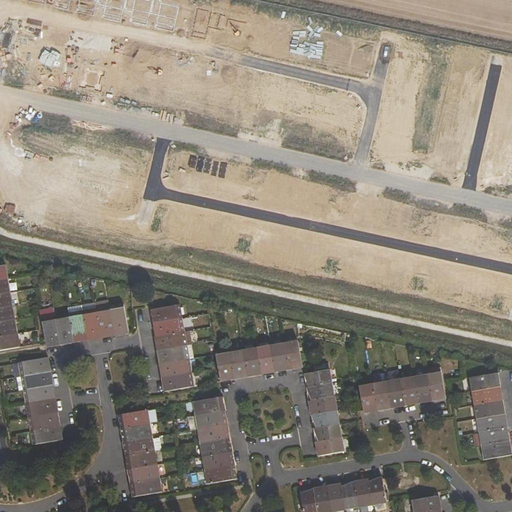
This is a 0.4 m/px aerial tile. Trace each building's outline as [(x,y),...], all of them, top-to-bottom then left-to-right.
[(0,294),(10,293),(7,279),(0,280),(0,294)] [(10,293),(0,294),(0,308),(12,307),(10,293)] [(97,309),(110,307),(109,301),(96,303),(97,309)] [(83,312),(97,309),(96,303),(82,306),(83,312)] [(124,332),(129,332),(124,304),(110,307),(115,334),(115,336),(124,334),(124,332)] [(154,318),(155,323),(182,318),(180,305),(153,309),(150,310),(152,318),(154,318)] [(0,323),(15,321),(12,307),(0,308),(0,323)] [(110,307),(97,309),(102,336),(102,338),(111,337),(110,335),(115,334),(110,307)] [(42,319),(55,316),(54,308),(40,311),(42,319)] [(96,337),(102,336),(97,309),(83,312),(87,339),(88,341),(97,339),(96,337)] [(83,312),(69,314),(73,341),(74,343),(83,342),(83,340),(87,339),(83,312)] [(68,342),(73,341),(69,314),(55,316),(60,344),(60,346),(69,344),(68,342)] [(60,344),(55,316),(42,319),(46,345),(47,348),(55,347),(55,345),(60,344)] [(156,332),(157,336),(184,332),(182,318),(155,323),(153,323),(154,332),(156,332)] [(15,321),(0,323),(0,336),(17,334),(15,321)] [(186,346),(184,332),(157,336),(155,337),(156,345),(158,345),(159,350),(186,346)] [(0,350),(19,348),(17,334),(0,336),(0,350)] [(302,364),(298,342),(285,345),(289,367),(289,370),(296,369),(296,367),(302,364)] [(285,345),(271,347),(275,369),(275,372),(283,371),(282,370),(289,367),(285,345)] [(161,359),(162,364),(189,360),(186,346),(159,350),(157,351),(159,360),(161,359)] [(271,347),(257,349),(261,371),(261,375),(275,369),(271,347)] [(257,349),(243,352),(247,374),(248,377),(255,376),(255,374),(261,371),(257,349)] [(243,352),(230,354),(233,376),(234,380),(241,378),(241,377),(247,374),(243,352)] [(220,379),(220,382),(225,381),(225,380),(233,376),(230,354),(216,356),(220,379)] [(19,363),(21,376),(49,372),(50,371),(49,363),(47,363),(46,358),(19,363)] [(191,373),(189,360),(162,364),(160,365),(161,373),(163,373),(164,378),(191,373)] [(307,381),(309,388),(331,384),(329,370),(306,373),(303,374),(305,381),(307,381)] [(21,376),(24,390),(51,385),(53,385),(51,376),(50,377),(49,372),(21,376)] [(166,386),(166,391),(194,387),(191,373),(164,378),(162,378),(164,387),(166,386)] [(471,378),(473,391),(496,387),(500,386),(499,379),(495,380),(494,373),(471,378)] [(441,374),(428,376),(431,398),(432,401),(445,396),(441,374)] [(428,376),(414,378),(418,400),(419,403),(431,398),(428,376)] [(414,378),(400,381),(404,403),(404,406),(418,400),(414,378)] [(400,381),(386,383),(390,405),(391,408),(404,403),(400,381)] [(377,411),(390,405),(386,383),(373,386),(376,407),(377,411)] [(306,388),(312,401),(334,397),(331,384),(309,388),(306,388)] [(24,390),(26,404),(53,399),(55,399),(54,391),(52,391),(51,385),(24,390)] [(363,411),(363,413),(376,407),(373,386),(359,388),(363,411)] [(473,391),(475,405),(499,401),(503,400),(501,393),(498,394),(496,387),(473,391)] [(193,402),(195,416),(222,411),(223,411),(226,410),(225,404),(222,404),(220,397),(193,402)] [(312,408),(314,415),(336,411),(334,397),(312,401),(308,401),(310,409),(312,408)] [(26,404),(29,418),(56,413),(58,413),(56,404),(54,404),(53,399),(26,404)] [(475,405),(478,419),(501,415),(505,414),(504,407),(500,408),(499,401),(475,405)] [(123,429),(151,424),(148,410),(118,415),(119,422),(122,421),(123,429)] [(198,429),(225,424),(227,424),(226,417),(224,418),(222,411),(195,416),(198,429)] [(313,421),(316,429),(339,425),(336,411),(314,415),(311,415),(312,421),(313,421)] [(57,417),(56,413),(29,418),(31,432),(58,427),(60,426),(58,417),(57,417)] [(478,419),(480,433),(504,428),(507,428),(506,421),(503,421),(501,415),(478,419)] [(198,429),(195,416),(188,417),(191,431),(198,429)] [(151,424),(123,429),(121,429),(123,436),(125,435),(126,442),(153,437),(151,424)] [(225,424),(198,429),(200,443),(228,439),(229,438),(227,431),(226,431),(225,424)] [(341,438),(339,425),(316,429),(313,429),(314,436),(316,436),(319,442),(341,438)] [(59,432),(58,427),(31,432),(33,445),(60,440),(62,440),(61,431),(59,432)] [(480,433),(483,446),(506,442),(510,441),(509,435),(505,435),(504,428),(480,433)] [(156,451),(153,437),(126,442),(123,442),(124,450),(127,449),(128,456),(156,451)] [(315,443),(321,456),(344,452),(341,438),(319,442),(315,443)] [(228,439),(200,443),(202,457),(230,453),(233,452),(232,445),(229,446),(228,439)] [(510,455),(511,454),(511,453),(511,448),(507,449),(506,442),(483,446),(485,460),(510,455)] [(156,451),(128,456),(127,456),(129,464),(130,464),(131,470),(158,465),(156,451)] [(230,453),(202,457),(205,471),(232,466),(235,466),(233,459),(231,459),(230,453)] [(158,465),(131,470),(129,470),(130,477),(132,477),(133,483),(161,478),(158,465)] [(233,473),(232,466),(205,471),(207,484),(236,479),(238,479),(237,472),(233,473)] [(369,482),(373,504),(387,502),(383,479),(382,476),(369,482)] [(133,483),(130,484),(131,491),(135,491),(136,497),(163,492),(161,478),(133,483)] [(373,504),(369,482),(369,478),(356,484),(360,507),(373,504)] [(360,507),(356,484),(355,481),(342,486),(346,509),(360,507)] [(338,485),(328,488),(332,511),(346,509),(342,486),(341,483),(338,484),(338,485)] [(321,489),(314,491),(317,511),(328,511),(332,511),(328,488),(328,486),(320,487),(321,489)] [(317,511),(314,491),(313,488),(307,489),(307,491),(300,494),(303,511),(317,511)] [(413,500),(415,511),(427,511),(438,510),(441,510),(440,503),(439,503),(436,496),(413,500)]
